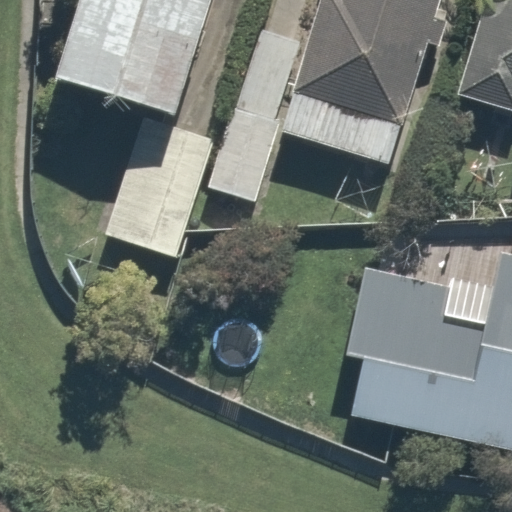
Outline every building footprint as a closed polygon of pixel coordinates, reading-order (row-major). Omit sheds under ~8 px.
[(60,0),(32,75),(134,114),(157,124),(205,0),(60,0)] [(374,173),(430,0),(310,0),(266,138),(374,173)] [(511,0),(476,0),(447,105),(511,123),(511,119),(511,0)] [(211,144),(157,124),(134,114),(88,232),(165,262),(211,144)] [(358,266),(321,398),(511,450),(511,254),(494,249),(480,300),(358,266)]
